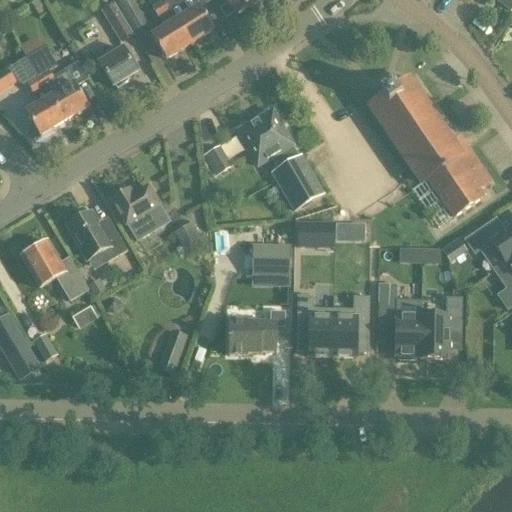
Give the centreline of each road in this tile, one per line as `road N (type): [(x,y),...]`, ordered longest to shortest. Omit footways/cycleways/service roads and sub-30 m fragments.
road 1 (residential): [(511,420),(0,413)]
road 2 (residential): [(39,192),(338,0)]
road 3 (residential): [(511,116),(475,65),(404,0)]
